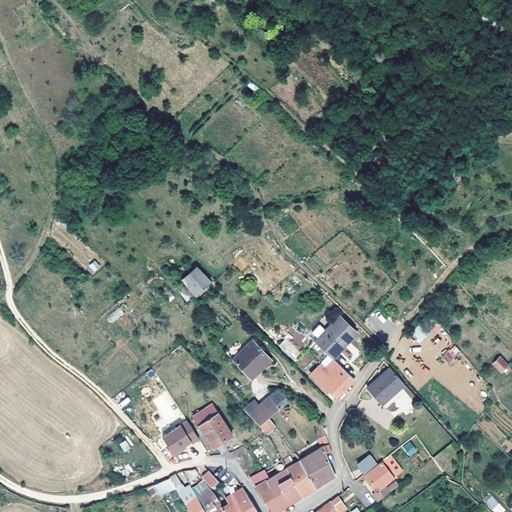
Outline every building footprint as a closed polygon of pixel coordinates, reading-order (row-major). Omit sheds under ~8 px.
[(88,265),(93,273),(100,268),(96,260),(88,265)] [(196,294),(211,280),(197,266),(182,280),(196,294)] [(332,358),(357,333),(340,316),(315,342),(316,343),(332,358)] [(418,324),(412,336),(423,341),(429,329),(418,324)] [(292,360),(299,355),(287,339),(280,344),(292,360)] [(252,378),(271,359),(253,340),(234,358),(252,378)] [(447,362),(461,352),(455,345),(441,355),(447,362)] [(502,370),(507,365),(500,358),(495,363),(502,370)] [(352,382),(354,379),(334,360),(330,365),(338,374),(325,386),(329,391),(336,397),(345,389),(352,382)] [(325,386),(338,374),(330,365),(328,367),(326,369),(322,365),(319,362),(309,373),(315,381),(327,394),(329,391),(325,386)] [(381,404),(405,384),(391,368),(367,388),(381,404)] [(266,400),(260,405),(249,414),(260,425),(269,417),(290,401),(280,389),(266,400)] [(249,414),(260,405),(256,400),(244,409),(249,414)] [(233,435),(212,404),(194,416),(214,447),(233,435)] [(276,426),(269,417),(260,425),(264,433),(276,426)] [(161,438),(174,457),(199,439),(187,421),(161,438)] [(335,475),(326,453),(331,451),(326,435),(319,438),(324,447),(301,461),(316,487),(326,481),(335,475)] [(124,452),(131,448),(126,439),(119,443),(124,452)] [(407,452),(416,444),(413,440),(406,446),(404,447),(407,452)] [(363,474),(377,464),(370,454),(356,464),(363,474)] [(316,487),(301,461),(287,468),(303,496),(309,491),(316,487)] [(385,485),(394,477),(382,462),(364,476),(376,491),(373,494),(378,501),(390,492),(386,487),(385,485)] [(303,496),(287,468),(275,476),(270,479),(276,492),(281,489),(290,504),(296,499),(303,496)] [(290,504),(281,489),(276,492),(270,479),(265,469),(264,470),(250,477),(254,484),(254,485),(269,511),(275,511),(279,510),(290,504)] [(219,481),(209,471),(203,477),(212,487),(219,481)] [(223,511),(222,508),(211,488),(198,473),(198,472),(189,480),(188,480),(192,486),(207,511),(223,511)] [(390,492),(399,485),(395,480),(386,487),(390,492)] [(207,511),(192,486),(179,494),(189,511),(207,511)] [(258,511),(243,487),(233,494),(243,511),(258,511)] [(243,511),(233,494),(223,500),(227,506),(222,508),(223,511),(243,511)] [(492,511),(503,511),(505,511),(492,495),(485,501),(492,511)] [(342,511),(346,509),(337,497),(331,501),(339,511),(338,511),(342,511)] [(338,511),(339,511),(331,501),(317,511),(338,511)]
